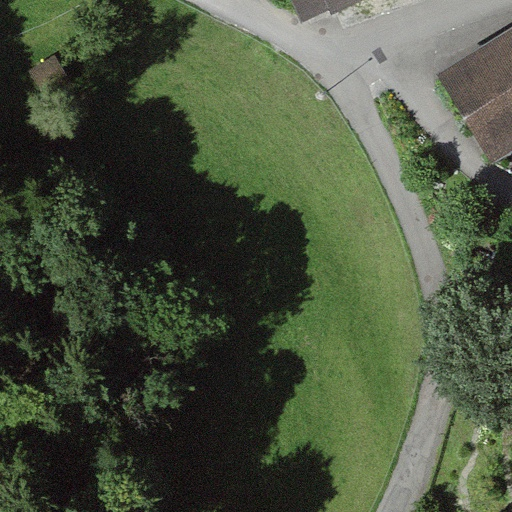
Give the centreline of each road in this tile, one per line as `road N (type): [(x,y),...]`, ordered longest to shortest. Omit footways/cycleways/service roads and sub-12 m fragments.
road 1 (residential): [(326,59),(373,136),(410,220),(445,339)]
road 2 (residential): [(374,39),(459,151),(511,186)]
road 3 (residential): [(445,339),(434,393),(389,511)]
road 4 (residential): [(490,0),(374,39)]
